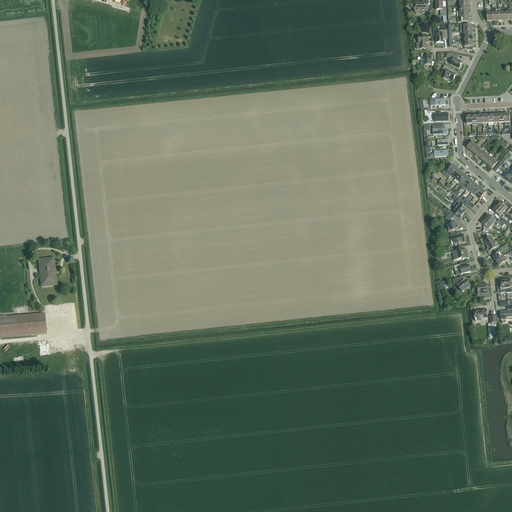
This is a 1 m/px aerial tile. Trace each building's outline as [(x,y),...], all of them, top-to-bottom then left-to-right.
[(428,13),(428,9),(428,1),(425,1),(425,2),(414,2),(414,3),(412,3),(413,9),(414,9),(415,12),(421,12),(421,13),(428,13)] [(446,16),(446,13),(446,7),(443,8),(443,1),(436,1),(436,11),(440,10),(441,17),(443,17),(443,16),(446,16)] [(436,43),(443,43),(443,40),(447,39),(447,30),(439,31),(440,34),(436,34),(436,43)] [(426,49),(426,43),(428,43),(428,36),(418,37),(418,44),(419,44),(420,49),(426,49)] [(473,42),(462,42),(462,44),(464,44),(464,50),(472,51),(472,47),(473,47),(473,42)] [(428,56),(428,53),(423,54),(420,54),(421,57),(421,60),(421,61),(421,64),(421,65),(424,65),(424,66),(426,66),(431,65),(431,56),(428,56)] [(459,69),(462,63),(456,60),(457,57),(451,54),(447,54),(445,58),(452,61),(450,65),(459,69)] [(458,73),(458,72),(444,66),(442,70),(447,72),(444,79),(448,81),(449,80),(452,82),(457,73),(458,73)] [(450,115),(435,115),(435,124),(450,124),(450,115)] [(471,152),(476,145),(472,141),(466,148),(471,152)] [(475,155),(480,148),(476,145),(471,152),(475,155)] [(479,159),(485,152),(480,148),(475,155),(479,159)] [(483,162),(489,155),(485,152),(479,159),(483,162)] [(488,166),(493,159),(489,155),(483,162),(488,166)] [(492,169),(497,163),(494,159),(493,159),(488,166),(492,169)] [(452,166),(449,164),(442,173),(444,175),(447,172),(451,176),(457,169),(452,165),(452,166)] [(455,179),(461,172),(457,169),(451,176),(455,179)] [(459,183),(465,176),(461,172),(455,179),(459,183)] [(463,186),(469,179),(465,176),(459,183),(463,186)] [(466,191),(468,190),(473,183),(469,179),(463,186),(464,186),(462,188),(466,191)] [(472,193),(477,186),(473,183),(468,190),(472,193)] [(476,196),(482,190),(477,186),(472,193),(476,196)] [(480,200),(486,193),(482,190),(476,196),(480,200)] [(455,196),(452,199),(456,202),(453,206),(456,208),(463,215),(467,210),(464,208),(463,207),(465,204),(458,199),(456,197),(455,196)] [(507,212),(509,210),(500,202),(496,207),(503,212),(505,210),(507,212)] [(502,219),(504,216),(502,214),(503,212),(496,207),(493,211),(502,219)] [(460,219),(463,215),(456,208),(452,212),(449,210),(447,213),(449,214),(453,218),(455,216),(460,219)] [(452,224),(451,220),(453,218),(449,214),(445,219),(447,225),(448,232),(458,230),(456,223),(452,224)] [(497,222),(496,221),(489,215),(485,220),(492,226),(494,224),(496,226),(498,224),(502,227),(504,225),(501,222),(499,220),(497,222)] [(509,228),(510,227),(511,226),(503,219),(501,222),(504,225),(509,228)] [(489,230),(492,226),(485,220),(482,224),(489,230)] [(457,236),(456,233),(450,235),(451,238),(453,238),(455,245),(465,242),(463,235),(457,236)] [(488,238),(487,236),(485,237),(480,240),(483,246),(485,245),(486,247),(494,242),(491,237),(488,238)] [(497,247),(494,242),(486,247),(488,249),(486,250),(487,251),(488,252),(488,253),(493,250),(494,252),(496,251),(495,248),(497,247)] [(461,251),(460,247),(452,249),(450,250),(451,253),(452,253),(454,261),(462,259),(463,260),(469,258),(467,250),(461,251)] [(496,262),(503,257),(500,252),(493,257),(496,262)] [(506,255),(503,257),(496,262),(499,266),(506,262),(506,261),(508,260),(509,259),(506,255)] [(55,276),(54,273),(55,273),(53,258),(39,260),(42,287),(56,285),(55,276)] [(461,275),(470,272),(469,265),(461,268),(460,265),(454,266),(455,272),(456,276),(461,275)] [(464,282),(463,281),(462,277),(452,280),(454,285),(456,285),(462,293),(470,287),(466,281),(464,282)] [(500,287),(497,288),(498,298),(501,297),(501,293),(506,293),(506,290),(505,280),(499,280),(500,287)] [(487,290),(486,284),(478,285),(478,289),(477,289),(478,295),(483,294),(484,299),(491,299),(491,296),(490,290),(487,290)] [(481,321),(480,319),(487,318),(486,310),(481,310),(481,311),(473,312),(474,319),(475,319),(475,322),(481,321)] [(511,310),(507,311),(500,312),(500,320),(511,319),(511,310)] [(0,337),(41,334),(46,334),(44,314),(0,317),(0,337)] [(51,339),(11,342),(12,355),(52,352),(51,339)]
